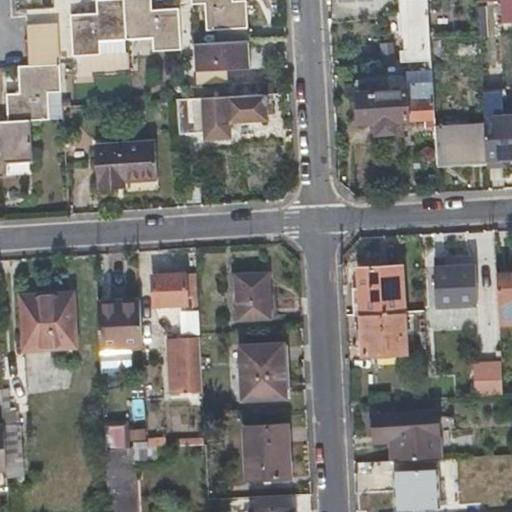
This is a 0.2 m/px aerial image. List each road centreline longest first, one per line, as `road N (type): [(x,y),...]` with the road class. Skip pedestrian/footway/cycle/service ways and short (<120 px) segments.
road 1 (residential): [(0,237),(319,223)]
road 2 (residential): [(319,223),(335,511)]
road 3 (residential): [(306,0),(319,223)]
road 4 (residential): [(511,211),(319,223)]
